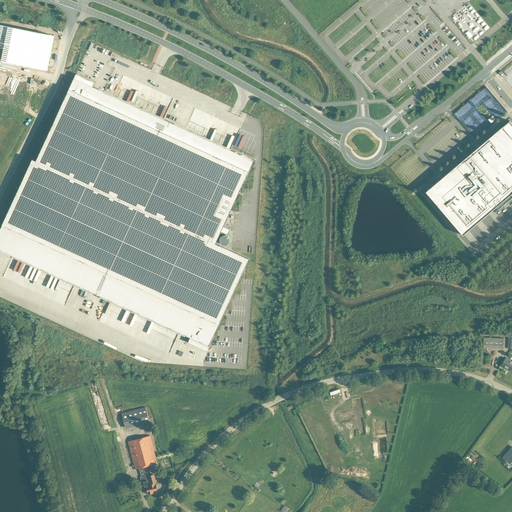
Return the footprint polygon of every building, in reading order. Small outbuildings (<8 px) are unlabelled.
[(0,61),(46,71),(50,52),(53,35),(28,31),(0,24),(0,61)] [(216,244),(254,160),(91,86),(93,83),(76,75),(36,161),(33,160),(0,231),(0,250),(193,339),(191,342),(208,349),(249,259),(216,244)] [(441,179),(426,192),(461,234),(463,235),(493,210),(502,202),(504,204),(509,201),(508,200),(509,199),(508,197),(511,193),(511,123),(511,122),(509,121),(510,122),(503,127),(502,127),(478,147),(441,179)] [(494,213),(500,222),(508,217),(501,208),(494,213)] [(491,223),(485,228),(489,233),(495,227),(491,223)] [(504,349),(504,338),(484,338),(483,348),(504,349)] [(511,362),(505,358),(501,366),(508,370),(509,369),(511,371),(511,362)] [(146,407),(122,413),(125,428),(149,422),(146,407)] [(102,434),(110,470),(127,466),(119,430),(102,434)] [(128,442),(135,470),(139,468),(142,477),(141,477),(142,482),(143,482),(145,487),(146,486),(148,494),(153,493),(149,476),(148,476),(146,467),(157,464),(150,436),(128,442)] [(511,461),(511,446),(502,457),(510,464),(511,461)] [(153,475),(149,476),(153,493),(158,491),(156,483),(156,484),(153,475)]
